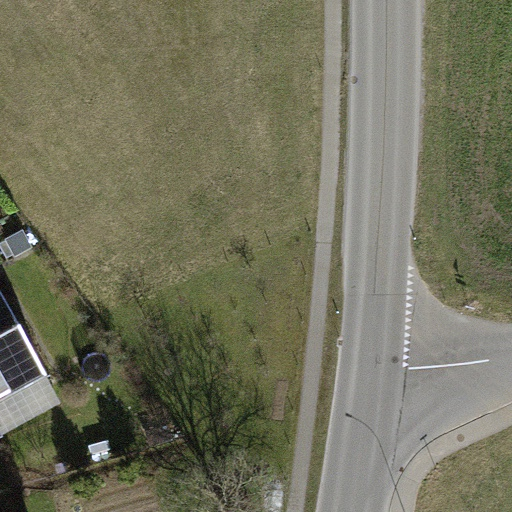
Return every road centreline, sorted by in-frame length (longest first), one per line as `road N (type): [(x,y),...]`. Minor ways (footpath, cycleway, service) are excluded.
road 1 (tertiary): [(371,371),(384,0)]
road 2 (tertiary): [(352,511),(371,371)]
road 3 (residential): [(511,356),(371,371)]
